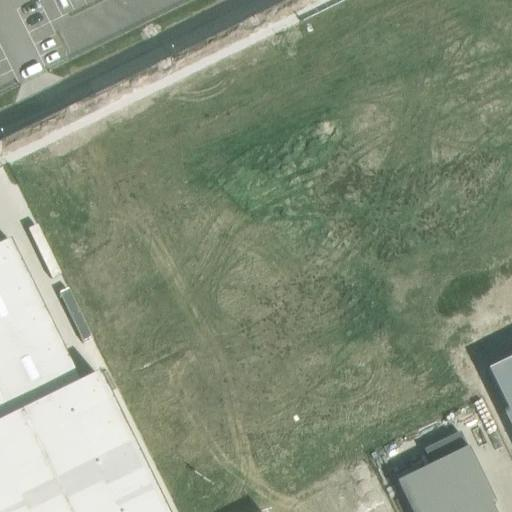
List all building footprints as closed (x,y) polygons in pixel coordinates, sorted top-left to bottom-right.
[(400,89),(344,116),(412,254),(511,205),(511,24),(506,13),(511,9),(511,0),(385,0),(362,12),(400,89)] [(0,424),(81,384),(10,241),(0,245),(0,424)] [(511,360),(487,373),(511,424),(511,360)] [(81,384),(0,424),(0,511),(165,511),(131,441),(99,375),(81,384)] [(498,511),(468,449),(396,484),(409,511),(498,511)]
